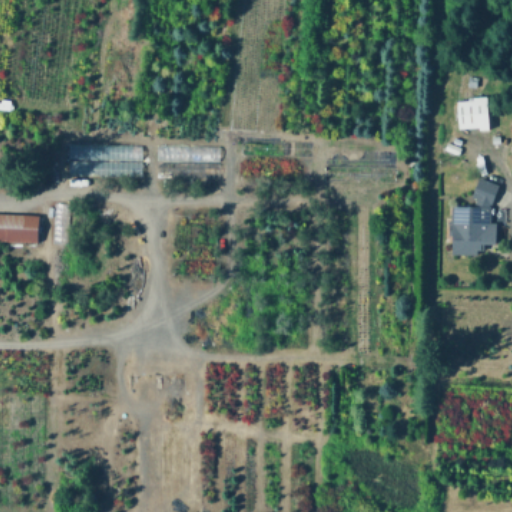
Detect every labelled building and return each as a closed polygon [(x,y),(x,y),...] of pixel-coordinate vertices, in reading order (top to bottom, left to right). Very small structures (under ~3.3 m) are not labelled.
[(0,109),(8,109),(8,100),(0,100),(0,109)] [(485,114),(486,123),(487,133),(477,133),(477,129),(456,130),(456,104),(467,104),(467,101),(485,100),(485,114)] [(240,142),(312,142),(312,157),(240,157),(240,142)] [(68,145),(103,146),(103,163),(68,162),(68,145)] [(140,146),(140,162),(105,161),(106,145),(140,146)] [(218,148),(218,163),(155,162),(156,147),(218,148)] [(324,151),(394,152),(394,167),(323,165),(324,151)] [(240,178),(241,158),(309,162),(308,182),(240,178)] [(67,178),(67,164),(140,165),(140,179),(67,178)] [(156,179),(156,165),(217,165),(217,180),(156,179)] [(323,182),(324,167),(395,169),(394,185),(323,182)] [(482,250),(481,258),(449,256),(450,248),(448,248),(451,209),(472,210),(476,200),(472,199),(479,181),(497,189),(490,206),(488,205),(486,211),(490,211),(489,225),(496,226),(495,249),(487,248),(487,251),(482,250)] [(0,213),(40,215),(39,242),(0,239),(0,213)]
